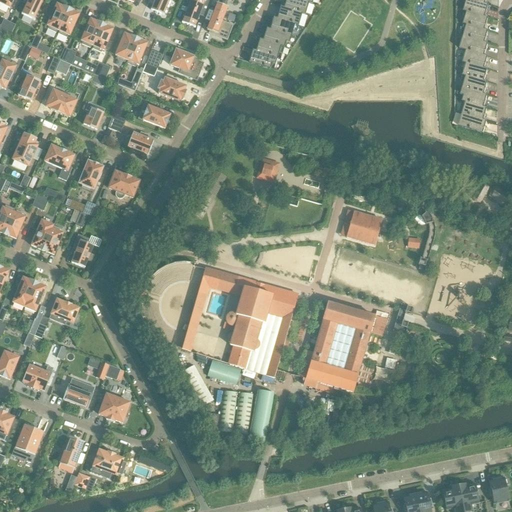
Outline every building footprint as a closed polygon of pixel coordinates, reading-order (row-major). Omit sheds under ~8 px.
[(0,0),(0,4),(9,9),(13,0),(0,0)] [(43,0),(28,0),(22,14),(21,14),(21,15),(34,21),(34,20),(43,0)] [(150,10),(164,16),(164,15),(163,15),(169,0),(155,0),(151,10),(150,10)] [(205,2),(200,0),(191,0),(182,23),(182,22),(181,23),(195,28),(195,27),(204,2),(205,3),(205,2)] [(280,7),(280,8),(305,15),(308,4),(312,5),(296,0),(286,0),(283,8),(280,7)] [(466,0),(467,0),(464,11),(485,18),(485,17),(489,5),(486,5),(485,5),(468,0),(466,0)] [(57,31),(58,31),(68,10),(56,5),(47,26),(49,27),(48,30),(56,33),(57,31)] [(214,35),(226,40),(232,26),(222,22),(227,9),(217,5),(207,30),(215,33),(214,35)] [(273,18),(273,19),(298,26),(301,15),(305,16),(305,15),(280,8),(277,19),(273,18)] [(68,10),(58,31),(59,32),(58,34),(66,38),(67,36),(69,37),(79,15),(68,10)] [(467,13),(464,24),(485,31),(485,30),(489,18),(485,17),(485,18),(464,11),(464,12),(467,13)] [(266,29),(266,30),(291,37),(294,26),(298,27),(298,26),(273,19),(270,30),(266,29)] [(0,27),(0,33),(4,35),(9,23),(4,20),(0,27)] [(91,46),(92,47),(101,25),(90,20),(81,42),(83,43),(82,45),(90,48),(91,46)] [(9,23),(4,35),(9,38),(15,26),(9,23)] [(464,24),(460,36),(485,44),(485,43),(489,31),(485,30),(485,31),(464,24)] [(101,25),(92,47),(94,47),(93,50),(100,53),(101,51),(104,51),(113,30),(101,25)] [(259,40),(259,41),(284,48),(285,43),(289,44),(291,37),(266,30),(263,41),(259,40)] [(36,35),(30,47),(36,50),(42,38),(36,35)] [(125,60),(126,61),(135,39),(124,35),(115,56),(117,57),(116,60),(124,63),(125,60)] [(463,38),(460,49),(485,57),(485,56),(488,44),(485,43),(485,44),(460,36),(460,37),(463,38)] [(135,39),(126,61),(128,62),(127,64),(135,67),(136,65),(138,66),(147,44),(135,39)] [(252,51),(277,59),(279,54),(282,55),(284,48),(259,41),(256,52),(252,51)] [(18,60),(24,63),(31,48),(25,45),(18,60)] [(59,60),(60,61),(65,63),(70,51),(64,48),(59,60)] [(466,52),(463,63),(485,69),(488,57),(485,56),(485,57),(460,49),(460,50),(466,52)] [(76,53),(70,51),(65,63),(70,65),(76,53)] [(151,51),(145,65),(157,70),(163,55),(151,51)] [(176,51),(170,66),(180,70),(178,74),(196,81),(203,64),(193,60),(194,58),(176,51)] [(277,59),(252,51),(248,64),(273,71),(277,59)] [(55,72),(60,61),(59,61),(53,58),(47,73),(53,75),(55,72)] [(0,64),(0,88),(5,91),(16,68),(2,61),(0,64)] [(60,61),(55,72),(65,76),(70,65),(65,63),(60,61)] [(93,75),(99,78),(104,66),(98,63),(93,75)] [(466,64),(463,76),(484,82),(485,82),(488,70),(485,69),(463,63),(466,64)] [(145,65),(143,70),(142,73),(154,77),(157,70),(145,65)] [(104,66),(99,78),(105,80),(110,68),(104,66)] [(139,80),(138,84),(143,86),(148,75),(142,73),(139,80)] [(24,83),(22,82),(19,89),(21,90),(18,97),(31,103),(34,95),(36,96),(39,91),(37,90),(40,82),(27,76),(24,83)] [(464,84),(463,89),(484,95),(488,83),(485,82),(484,82),(463,76),(461,83),(464,84)] [(133,78),(128,90),(134,92),(138,84),(139,80),(133,78)] [(184,91),(186,87),(164,79),(163,83),(161,82),(157,90),(160,91),(158,95),(179,103),(181,100),(183,100),(187,92),(184,91)] [(121,94),(123,88),(117,86),(112,97),(118,100),(121,94)] [(128,90),(123,88),(121,94),(132,98),(135,93),(134,92),(128,90)] [(464,96),(463,102),(484,108),(488,96),(484,95),(463,89),(461,95),(464,96)] [(61,95),(53,92),(46,108),(69,118),(76,102),(68,98),(69,96),(62,93),(61,95)] [(463,102),(459,114),(484,121),(488,109),(484,108),(463,102)] [(85,111),(89,112),(83,125),(96,131),(96,130),(99,124),(100,121),(101,120),(103,115),(103,114),(105,110),(88,103),(85,111)] [(149,106),(144,104),(142,109),(146,111),(142,121),(164,130),(170,116),(148,107),(149,106)] [(484,121),(459,114),(462,115),(459,127),(484,134),(487,122),(484,121)] [(113,116),(107,129),(120,134),(126,121),(113,116)] [(148,136),(140,133),(139,136),(133,134),(127,148),(148,156),(153,142),(147,139),(148,136)] [(12,161),(28,168),(37,147),(34,145),(36,140),(24,134),(20,143),(17,142),(13,150),(16,151),(12,161)] [(45,161),(44,161),(44,162),(45,163),(62,170),(58,178),(66,182),(71,169),(69,168),(74,158),(74,157),(73,156),(65,153),(66,152),(64,152),(64,153),(61,151),(61,150),(60,150),(59,150),(52,147),(51,146),(50,147),(51,148),(45,161)] [(102,168),(88,162),(78,184),(93,191),(102,168)] [(264,166),(261,175),(270,177),(272,168),(264,166)] [(332,172),(324,170),(322,177),(330,180),(332,172)] [(115,195),(116,197),(117,199),(119,200),(122,199),(123,198),(124,196),(132,199),(139,183),(131,179),(131,178),(130,178),(129,179),(124,177),(124,176),(123,175),(123,176),(115,173),(108,189),(116,193),(115,195)] [(19,187),(25,190),(30,179),(24,176),(19,187)] [(6,181),(1,192),(6,194),(11,183),(6,181)] [(472,200),(481,204),(489,188),(480,184),(472,200)] [(495,187),(489,197),(501,204),(507,195),(495,187)] [(65,198),(56,194),(52,201),(62,205),(65,198)] [(32,207),(37,209),(43,197),(37,195),(32,207)] [(43,197),(37,209),(43,212),(48,200),(43,197)] [(87,203),(82,214),(87,216),(91,217),(95,206),(87,203)] [(101,208),(95,206),(91,217),(96,219),(101,208)] [(417,270),(424,272),(435,237),(436,231),(435,224),(431,217),(429,212),(421,206),(417,212),(423,217),(428,226),(428,231),(428,237),(417,270)] [(13,210),(5,207),(4,209),(2,208),(0,213),(0,233),(4,235),(14,213),(12,212),(13,210)] [(15,214),(14,213),(4,235),(9,237),(16,240),(25,218),(23,217),(24,215),(16,211),(15,214)] [(75,211),(71,222),(76,224),(81,213),(75,211)] [(87,216),(82,214),(81,213),(76,226),(81,229),(87,216)] [(346,240),(374,248),(382,222),(353,214),(346,240)] [(37,249),(42,251),(53,226),(41,221),(31,246),(37,249)] [(53,226),(42,251),(47,253),(54,256),(63,234),(61,233),(62,231),(53,227),(53,226)] [(78,236),(70,254),(74,256),(71,264),(84,269),(87,261),(91,263),(94,256),(90,255),(93,247),(98,249),(101,241),(90,236),(88,240),(78,236)] [(409,240),(408,249),(419,250),(420,241),(409,240)] [(0,268),(0,290),(8,272),(1,269),(2,269),(0,268)] [(222,274),(205,269),(181,350),(274,379),(276,371),(282,349),(295,303),(259,293),(220,282),(222,274)] [(12,303),(24,308),(34,283),(29,281),(22,278),(12,303)] [(34,283),(24,308),(35,313),(45,288),(39,285),(34,283)] [(50,315),(49,320),(64,326),(66,321),(72,324),(73,324),(78,326),(82,317),(77,315),(78,310),(79,310),(79,309),(78,309),(71,306),(70,305),(66,304),(65,303),(65,304),(57,301),(57,300),(56,300),(56,301),(51,314),(50,315)] [(305,380),(353,393),(370,334),(381,337),(386,321),(327,304),(322,320),(323,321),(311,363),(310,363),(305,380)] [(29,333),(28,334),(34,337),(45,309),(41,307),(35,320),(34,319),(33,322),(29,333)] [(399,318),(396,328),(407,331),(409,321),(412,311),(402,308),(399,318)] [(34,337),(42,340),(47,328),(39,325),(34,337)] [(23,346),(29,349),(34,337),(28,334),(23,346)] [(56,359),(62,361),(67,350),(61,348),(56,359)] [(0,361),(0,376),(10,381),(19,359),(4,352),(0,361)] [(212,362),(207,377),(236,386),(241,371),(212,362)] [(101,363),(96,378),(103,381),(105,377),(109,366),(101,363)] [(109,366),(105,377),(116,382),(120,370),(109,366)] [(29,367),(22,383),(44,392),(51,375),(53,369),(47,367),(45,373),(29,367)] [(69,387),(63,401),(87,410),(92,396),(95,389),(79,383),(78,385),(76,390),(69,387)] [(257,391),(248,440),(264,443),(273,394),(257,391)] [(221,392),(218,432),(233,433),(237,393),(221,392)] [(253,395),(237,393),(234,434),(249,435),(253,395)] [(99,416),(121,424),(122,424),(123,423),(122,423),(129,405),(130,404),(129,403),(129,404),(107,396),(107,395),(106,395),(105,396),(106,396),(99,415),(98,416),(99,416)] [(295,398),(290,423),(305,426),(311,401),(295,398)] [(0,440),(4,442),(4,441),(6,436),(7,437),(14,419),(0,413),(0,440)] [(12,455),(32,463),(42,436),(23,429),(12,455)] [(69,441),(60,464),(73,469),(82,446),(69,441)] [(99,451),(98,451),(98,452),(93,467),(92,467),(92,468),(90,473),(100,477),(100,476),(99,476),(101,471),(116,476),(116,477),(117,477),(117,476),(118,474),(121,475),(126,464),(122,463),(123,461),(123,460),(122,459),(122,460),(114,457),(114,455),(108,453),(108,454),(99,451)] [(90,478),(78,474),(74,486),(85,490),(90,478)] [(77,478),(71,476),(65,491),(71,493),(77,478)] [(489,490),(491,497),(492,496),(493,505),(508,502),(504,479),(501,479),(500,477),(491,479),(492,481),(489,482),(490,490),(489,490)] [(467,485),(458,486),(463,511),(472,511),(471,505),(478,504),(474,485),(467,486),(467,485)] [(463,511),(458,486),(449,488),(449,490),(442,491),(446,510),(453,509),(453,511),(463,511)] [(422,493),(415,495),(418,511),(430,511),(429,507),(431,507),(429,501),(428,501),(426,493),(422,494),(422,493)] [(418,511),(415,495),(407,496),(408,497),(403,498),(405,506),(404,506),(404,511),(418,511)] [(373,506),(373,511),(390,511),(389,511),(387,503),(385,503),(384,502),(375,503),(375,505),(373,506)]
